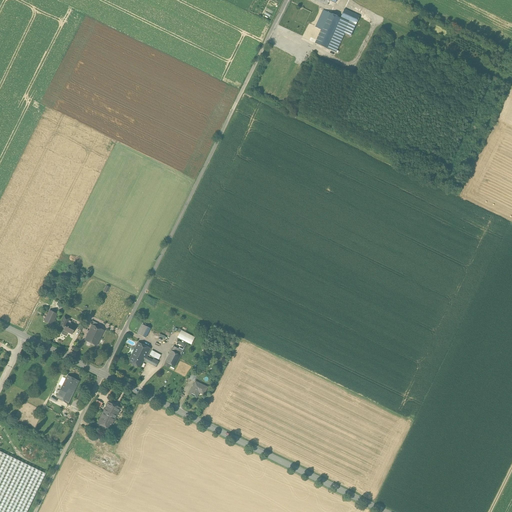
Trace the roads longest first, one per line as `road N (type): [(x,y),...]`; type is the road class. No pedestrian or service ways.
road 1 (unclassified): [(286,0),(103,373)]
road 2 (tertiary): [(387,511),(103,373)]
road 3 (unclassified): [(103,373),(34,511)]
